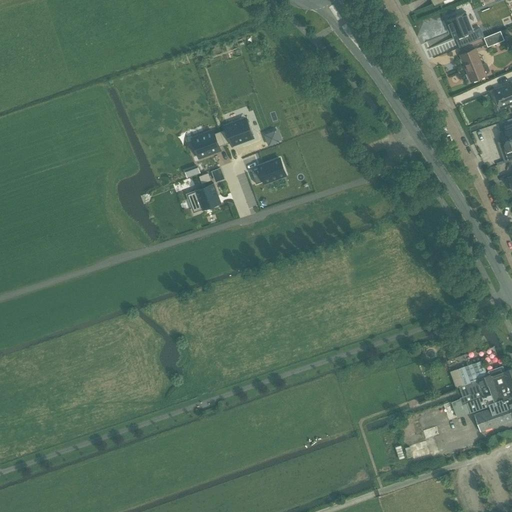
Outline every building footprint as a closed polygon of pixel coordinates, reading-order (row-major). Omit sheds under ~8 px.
[(454,40),(474,31),(466,12),(444,21),(449,33),(451,32),(454,40)] [(487,47),(504,40),(501,31),(484,38),(487,47)] [(475,49),(460,55),(471,82),(486,75),(486,74),(488,73),(489,70),(487,65),(485,64),(482,65),(475,49)] [(499,108),(509,104),(511,102),(511,83),(492,91),(499,108)] [(227,129),(220,131),(225,145),(231,142),(233,145),(252,138),(251,135),(253,134),(248,121),(246,122),(245,119),(226,126),(227,129)] [(503,141),(498,142),(501,153),(504,163),(511,160),(511,128),(500,132),(503,141)] [(194,141),(192,142),(197,155),(199,154),(200,157),(219,150),(218,147),(225,145),(220,131),(213,134),(212,131),(193,138),(194,141)] [(275,131),(265,135),(269,145),(279,141),(275,131)] [(259,168),(251,171),(256,184),(263,181),(264,183),(286,175),(279,158),(258,166),(259,168)] [(198,167),(185,172),(187,178),(200,173),(198,167)] [(208,173),(200,176),(202,183),(210,180),(208,173)] [(196,192),(188,195),(194,211),(202,208),(202,210),(218,204),(221,203),(219,196),(214,183),(195,190),(196,192)] [(480,361),(458,368),(464,384),(459,386),(462,397),(470,394),(469,392),(489,385),(496,403),(495,403),(495,404),(505,400),(505,401),(507,402),(511,414),(511,368),(504,372),(502,367),(489,371),(485,373),(484,372),(485,372),(482,363),(481,364),(480,361)] [(459,398),(451,401),(457,417),(495,403),(496,403),(489,385),(469,392),(470,394),(462,397),(459,398)] [(506,403),(475,414),(481,431),(511,419),(511,414),(507,402),(505,401),(506,403)]
